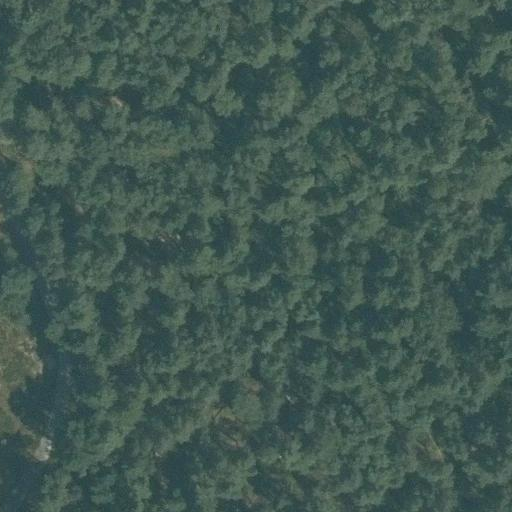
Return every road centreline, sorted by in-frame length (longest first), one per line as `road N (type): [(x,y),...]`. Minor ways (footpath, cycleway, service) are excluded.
road 1 (unknown): [(164,511),(34,0)]
road 2 (track): [(2,511),(56,417),(64,348),(0,181)]
